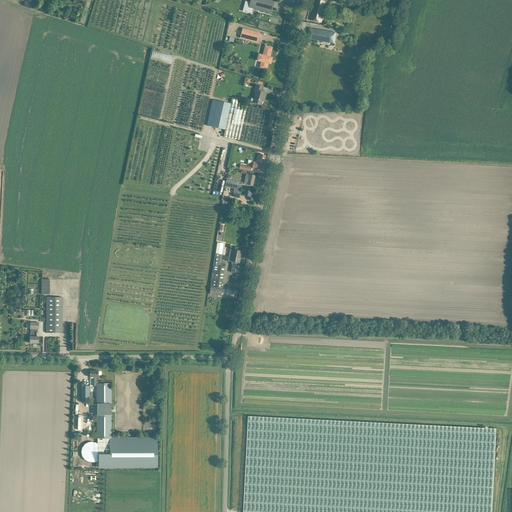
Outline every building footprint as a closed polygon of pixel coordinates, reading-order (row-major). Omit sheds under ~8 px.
[(245,1),(243,11),(248,12),(252,13),(253,9),(266,12),(271,14),(274,0),(250,0),(250,3),(245,1)] [(325,2),(322,1),(318,0),(316,0),(313,13),(312,13),(310,20),(321,23),(324,12),(325,11),(323,10),(325,2)] [(270,28),(271,22),(263,19),(261,25),(270,28)] [(324,36),(325,31),(309,28),(307,39),(323,42),(323,40),(329,41),(328,42),(334,44),(336,33),(330,32),(329,36),(324,36)] [(242,29),(240,38),(257,42),(259,33),(242,29)] [(259,68),(258,71),(263,73),(265,74),(266,70),(268,70),(269,66),(268,65),(270,58),(263,55),(261,63),(255,61),(254,66),(259,68)] [(251,102),(253,103),(256,104),(261,105),(263,98),(265,98),(266,93),(261,92),(263,87),(258,85),(256,85),(255,90),(256,91),(254,98),(252,97),(251,98),(250,101),(251,102)] [(207,126),(225,130),(223,137),(239,140),(239,141),(264,147),(271,111),(246,106),(246,105),(237,103),(238,101),(232,99),(231,104),(212,100),(207,126)] [(265,156),(261,155),(258,154),(256,162),(253,162),(252,169),(255,169),(257,170),(261,171),(265,156)] [(247,171),(239,169),(239,170),(241,170),(241,173),(242,173),(246,174),(244,184),(248,185),(253,186),(255,176),(250,175),(246,174),(247,171)] [(241,186),(235,184),(226,182),(225,187),(233,189),(234,190),(234,191),(233,197),(239,198),(239,194),(250,197),(252,190),(245,188),(245,189),(241,188),(241,186)] [(209,293),(209,294),(221,296),(222,289),(225,267),(220,266),(221,259),(222,255),(222,252),(223,244),(217,243),(216,251),(209,293)] [(222,255),(221,259),(228,260),(227,261),(233,262),(231,272),(236,273),(239,263),(240,256),(241,255),(241,253),(241,252),(239,251),(240,247),(235,246),(234,250),(230,249),(228,257),(222,255)] [(50,294),(49,280),(41,280),(41,294),(50,294)] [(62,333),(62,318),(62,298),(46,298),(46,333),(62,333)] [(30,332),(30,338),(30,343),(38,343),(38,337),(38,333),(37,333),(37,329),(38,329),(38,323),(30,323),(30,329),(30,332)] [(37,430),(38,369),(26,368),(26,375),(21,375),(21,388),(16,388),(16,394),(14,394),(13,407),(19,407),(19,425),(24,425),(30,425),(30,430),(37,430)] [(98,371),(90,371),(90,376),(90,377),(93,377),(94,377),(94,386),(98,386),(98,384),(98,377),(98,375),(100,375),(101,375),(101,372),(100,371),(98,371)] [(98,386),(98,438),(110,438),(110,384),(98,384),(98,386)] [(89,386),(81,386),(81,401),(89,401),(89,392),(89,386)] [(492,511),(497,429),(253,417),(248,416),(243,511),(492,511)] [(80,447),(78,451),(79,453),(79,455),(79,457),(80,459),(82,460),(85,461),(87,461),(89,461),(89,465),(156,465),(158,439),(110,438),(98,438),(90,438),(89,445),(86,445),(83,445),(80,447)]
